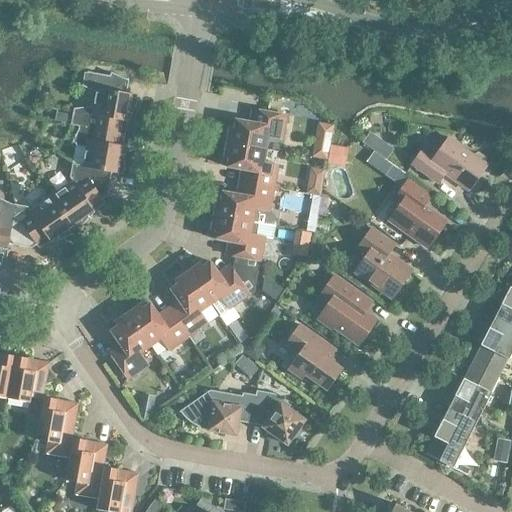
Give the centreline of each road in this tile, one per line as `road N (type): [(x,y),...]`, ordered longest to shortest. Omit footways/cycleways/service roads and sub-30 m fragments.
road 1 (residential): [(57,306),(152,443),(338,479),(511,202)]
road 2 (residential): [(57,306),(146,247),(169,222),(203,0)]
road 3 (residential): [(511,9),(477,25),(413,36),(211,0)]
